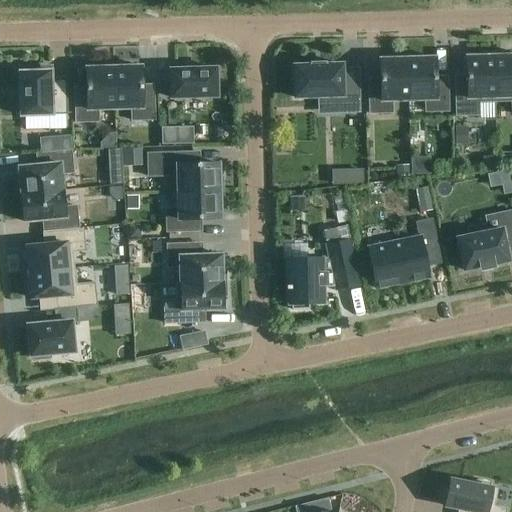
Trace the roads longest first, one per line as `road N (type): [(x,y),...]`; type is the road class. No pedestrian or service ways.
road 1 (residential): [(250,28),(263,363)]
road 2 (residential): [(263,363),(0,421)]
road 3 (residential): [(143,511),(403,444)]
road 4 (residential): [(250,28),(511,19)]
road 5 (residential): [(511,313),(263,363)]
road 6 (residential): [(0,33),(250,28)]
